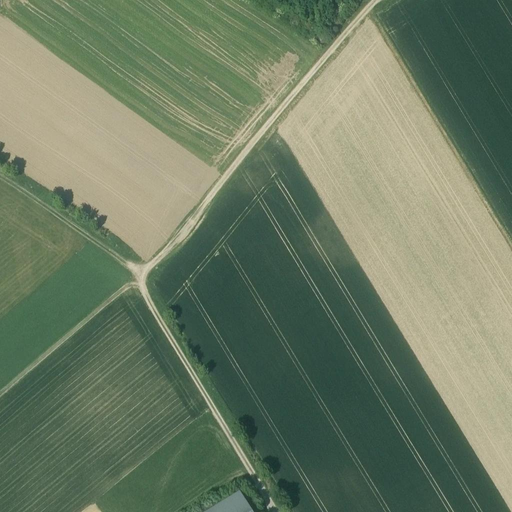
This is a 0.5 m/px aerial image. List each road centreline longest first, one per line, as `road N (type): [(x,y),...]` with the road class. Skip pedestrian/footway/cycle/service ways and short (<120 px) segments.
road 1 (track): [(275,511),(137,283),(372,0)]
road 2 (track): [(0,395),(137,283),(131,264),(0,175)]
road 3 (track): [(361,0),(511,247)]
